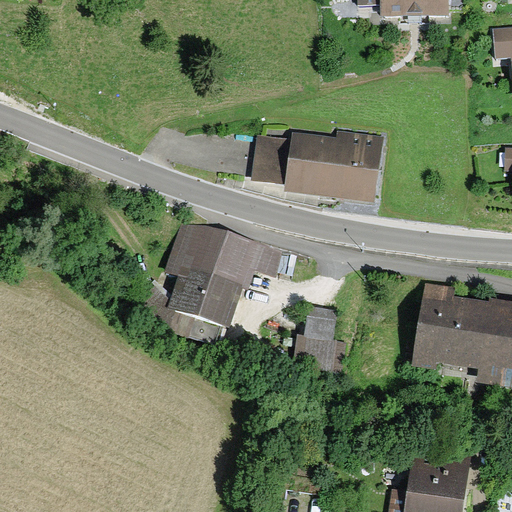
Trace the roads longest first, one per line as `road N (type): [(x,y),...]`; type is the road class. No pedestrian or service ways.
road 1 (residential): [(194,191),(239,229),(325,257),(511,288)]
road 2 (tertiary): [(194,191),(325,227),(511,249)]
road 3 (tertiary): [(0,118),(194,191)]
